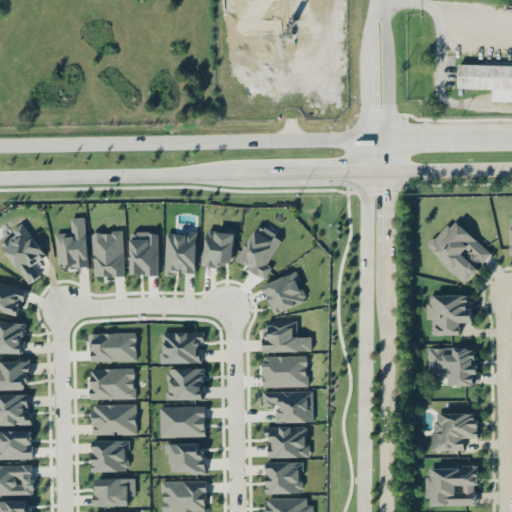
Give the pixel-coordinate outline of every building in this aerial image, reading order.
[(511,100),(511,63),(458,63),(458,88),(492,88),(492,100),(511,100)] [(57,267),(88,266),(86,216),(71,217),(71,232),(56,232),(57,267)] [(46,255),(22,222),(12,230),(15,234),(0,244),(28,284),(40,275),(33,265),(46,255)] [(465,283),(492,252),(458,223),(453,229),(446,223),(424,248),(465,283)] [(282,238),(259,224),(237,261),(266,278),(272,266),(267,264),(282,238)] [(231,266),(235,230),(206,227),(203,263),(231,266)] [(93,231),(93,276),(124,276),(123,231),(93,231)] [(165,275),(175,275),(175,272),(196,272),(197,232),(166,231),(165,275)] [(159,274),(158,232),(130,232),(131,275),(159,274)] [(275,314),(307,300),(294,272),(262,285),(275,314)] [(26,288),(0,281),(0,310),(19,315),(26,288)] [(471,293),(426,293),(426,325),(435,325),(435,334),(462,334),(462,323),(471,323),(471,293)] [(264,320),(265,351),(311,350),(311,336),(297,336),(297,319),(264,320)] [(24,322),(0,321),(0,351),(23,353),(24,322)] [(201,362),(201,343),(204,343),(203,331),(161,332),(162,363),(201,362)] [(91,361),(137,360),(136,332),(90,333),(91,361)] [(476,345),(428,345),(428,373),(448,373),(448,383),(476,383),(476,345)] [(263,386),(308,385),(308,355),(263,356),(263,386)] [(0,389),(28,389),(28,360),(0,360),(0,389)] [(91,399),(135,398),(135,367),(91,368),(91,399)] [(204,367),(168,368),(168,399),(204,399),(204,367)] [(263,391),(263,406),(275,406),(275,422),(313,421),(312,390),(263,391)] [(28,394),(0,393),(0,424),(29,424),(29,407),(28,394)] [(136,403),(92,404),(93,435),(136,434),(136,403)] [(205,436),(205,405),(160,406),(160,437),(205,436)] [(432,450),(466,450),(466,439),(477,439),(477,412),(432,411),(432,450)] [(269,457),(308,456),(307,426),(265,427),(265,443),(268,443),(269,457)] [(0,458),(32,458),(31,430),(0,430),(0,458)] [(93,471),(127,471),(127,448),(129,448),(129,440),(92,440),(93,471)] [(171,472),(206,471),(205,452),(200,452),(199,442),(170,443),(171,472)] [(267,493),(302,492),(301,461),(267,461),(267,493)] [(477,463),(434,463),(434,474),(426,474),(426,504),(477,504),(477,463)] [(0,494),(33,494),(33,464),(0,464),(0,494)] [(135,477),(94,478),(94,506),(129,505),(129,495),(135,495),(135,477)] [(162,511),(206,511),(206,480),(162,481),(162,511)] [(313,511),(313,504),(307,504),(306,497),(267,497),(266,511),(313,511)] [(27,499),(0,499),(0,511),(33,511),(27,511),(27,499)]
